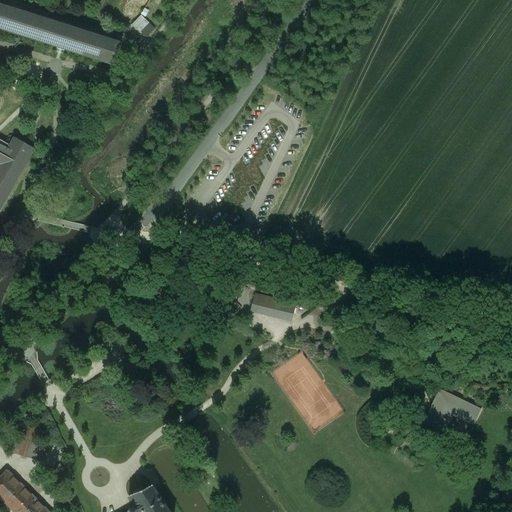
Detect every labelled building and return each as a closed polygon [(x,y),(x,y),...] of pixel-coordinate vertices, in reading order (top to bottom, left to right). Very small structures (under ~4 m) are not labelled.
[(0,5),(0,28),(61,48),(115,65),(121,45),(0,5)] [(138,35),(155,15),(147,8),(130,28),(138,35)] [(0,209),(33,150),(26,146),(25,147),(14,140),(10,146),(8,149),(0,145),(0,209)] [(264,297),(255,295),(251,311),(259,313),(264,297)] [(295,305),(264,297),(259,313),(291,321),(295,305)] [(482,410),(440,389),(423,422),(444,433),(453,416),(474,426),(482,410)] [(24,439),(17,437),(14,449),(16,449),(14,454),(29,458),(37,428),(27,425),(24,439)] [(49,511),(7,471),(0,478),(0,497),(14,511),(49,511)] [(169,511),(152,486),(142,491),(134,494),(128,497),(135,507),(130,508),(128,511),(169,511)]
